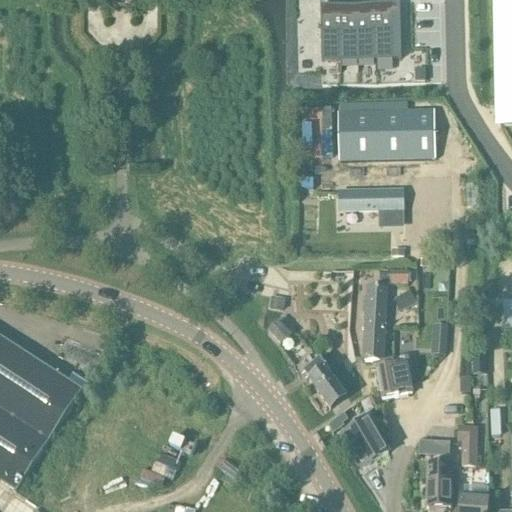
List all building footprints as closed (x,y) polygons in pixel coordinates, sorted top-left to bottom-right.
[(511,0),(501,0),(504,129),(511,129),(511,0)] [(392,6),(374,7),(375,63),(393,62),(392,48),(392,34),(392,21),(392,6)] [(401,6),(392,6),(392,21),(401,20),(401,6)] [(339,7),(320,8),(322,64),(341,64),(339,7)] [(357,7),(339,7),(341,64),(358,63),(357,7)] [(374,7),(357,7),(358,63),(375,63),(374,7)] [(401,20),(392,21),(392,34),(401,34),(401,20)] [(401,34),(392,34),(392,48),(401,48),(401,34)] [(401,48),(392,48),(393,62),(402,62),(401,48)] [(434,112),(338,115),(340,163),(436,160),(434,112)] [(402,195),(340,196),(341,214),(384,213),(384,227),(403,227),(402,195)] [(433,261),(423,261),(423,270),(433,269),(433,261)] [(409,273),(388,273),(380,273),(380,283),(388,283),(388,287),(408,287),(409,273)] [(386,292),(367,291),(364,364),(383,365),(386,292)] [(417,306),(410,293),(394,302),(402,315),(417,306)] [(284,303),(273,301),(272,310),(283,312),(284,303)] [(291,338),(278,324),(268,333),(281,347),(291,338)] [(0,413),(50,446),(83,395),(67,384),(0,340),(0,413)] [(433,343),(432,358),(446,358),(447,344),(433,343)] [(486,360),(473,361),(474,379),(487,378),(486,360)] [(327,372),(319,362),(304,373),(310,382),(309,382),(330,411),(345,400),(326,373),(327,372)] [(416,382),(412,365),(377,372),(383,402),(412,396),(410,384),(416,382)] [(73,376),(67,384),(83,395),(85,396),(90,387),(73,376)] [(0,485),(17,497),(50,446),(0,413),(0,485)] [(344,418),(328,427),(333,436),(343,430),(342,427),(347,424),(344,418)] [(382,445),(369,421),(341,437),(361,471),(384,458),(378,448),(382,445)] [(477,432),(459,431),(458,444),(464,445),(463,468),(475,469),(477,432)] [(421,445),(420,458),(434,459),(435,446),(421,445)] [(451,469),(429,468),(429,481),(428,481),(427,511),(451,511),(451,481),(450,481),(451,469)] [(488,511),(489,502),(463,501),(462,511),(460,511),(488,511)]
